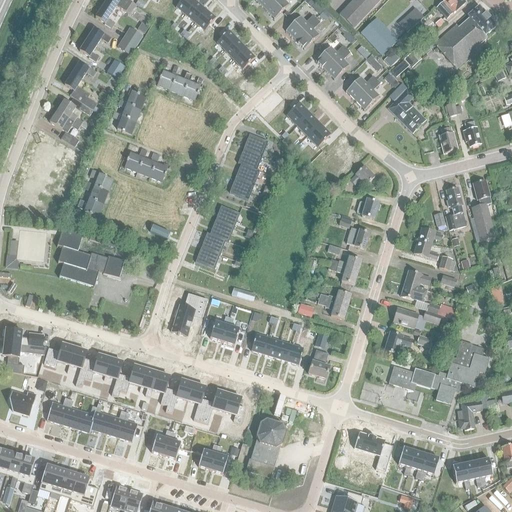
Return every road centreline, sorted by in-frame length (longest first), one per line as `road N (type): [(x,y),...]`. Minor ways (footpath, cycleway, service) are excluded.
road 1 (residential): [(141,351),(231,124),(289,67)]
road 2 (residential): [(258,511),(0,433)]
road 3 (residential): [(339,409),(408,179)]
road 4 (residential): [(0,216),(81,0)]
road 5 (residential): [(339,409),(141,351)]
road 6 (residential): [(511,433),(460,444),(339,409)]
road 7 (residential): [(408,179),(289,67)]
road 8 (residential): [(141,351),(0,311)]
